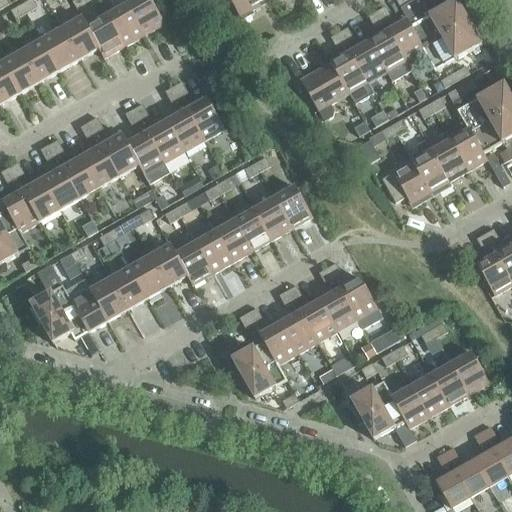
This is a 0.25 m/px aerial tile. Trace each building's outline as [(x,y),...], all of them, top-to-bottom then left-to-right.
[(0,0),(0,10),(9,6),(5,0),(0,0)] [(26,15),(37,9),(31,0),(21,6),(26,15)] [(144,38),(164,26),(149,0),(137,0),(126,7),(144,38)] [(270,2),(269,0),(228,0),(235,12),(241,23),(254,16),(252,13),(270,2)] [(400,10),(417,0),(399,0),(396,2),(400,10)] [(457,3),(411,29),(410,30),(424,54),(423,54),(435,74),(481,47),(457,3)] [(15,21),(26,15),(21,6),(10,12),(15,21)] [(126,7),(107,18),(124,49),(144,38),(126,7)] [(383,25),(391,20),(385,9),(376,13),(383,25)] [(374,29),(383,25),(376,13),(368,18),(374,29)] [(107,18),(87,29),(99,51),(98,52),(104,61),(124,49),(107,18)] [(99,51),(87,29),(82,19),(61,31),(79,62),(98,52),(99,51)] [(411,29),(407,22),(388,33),(405,65),(423,54),(424,54),(410,30),(411,29)] [(345,46),(354,41),(347,30),(339,35),(345,46)] [(79,62),(61,31),(41,42),(59,74),(79,62)] [(388,33),(369,44),(386,75),(405,65),(388,33)] [(336,51),(345,46),(339,35),(330,40),(336,51)] [(41,42),(22,54),(40,85),(59,74),(41,42)] [(350,55),(368,86),(386,75),(369,44),(350,55)] [(40,85),(22,54),(2,65),(20,96),(40,85)] [(350,55),(331,65),(349,97),(355,107),(356,106),(355,105),(358,103),(361,104),(368,100),(368,97),(371,95),(372,97),(374,96),(368,86),(350,55)] [(2,65),(0,65),(0,107),(20,96),(2,65)] [(300,83),(304,90),(318,114),(324,124),(333,120),(334,114),(330,107),(349,97),(331,65),(300,83)] [(444,91),(470,76),(465,69),(440,83),(444,91)] [(452,104),(477,89),(473,82),(447,96),(452,104)] [(179,100),(188,95),(181,84),(173,89),(179,100)] [(511,100),(504,86),(457,113),(463,124),(468,133),(469,132),(483,156),(511,139),(511,100)] [(170,105),(179,100),(173,89),(164,94),(170,105)] [(434,115),(445,109),(440,100),(429,106),(434,115)] [(142,107),(139,101),(131,106),(140,123),(148,118),(142,107)] [(207,101),(186,112),(204,143),(225,132),(207,101)] [(131,128),(140,123),(131,106),(130,106),(133,111),(124,117),(131,128)] [(423,121),(434,115),(429,106),(418,113),(423,121)] [(167,124),(184,155),(204,143),(186,112),(167,124)] [(95,136),(104,131),(97,120),(88,125),(95,136)] [(397,137),(408,130),(403,122),(392,128),(397,137)] [(167,124),(147,135),(164,166),(184,155),(167,124)] [(359,139),(370,133),(365,124),(353,130),(359,139)] [(487,163),(483,156),(469,132),(468,133),(463,124),(445,134),(450,143),(468,174),(487,163)] [(86,141),(95,136),(88,125),(80,129),(86,141)] [(386,143),(397,137),(392,128),(380,134),(386,143)] [(147,135),(128,146),(127,146),(139,168),(144,178),(164,166),(147,135)] [(139,168),(127,146),(128,146),(122,136),(102,148),(119,179),(139,168)] [(55,158),(64,153),(58,142),(49,147),(55,158)] [(369,143),(359,149),(369,166),(379,160),(369,143)] [(409,159),(412,164),(430,195),(437,191),(439,195),(451,188),(449,185),(431,153),(425,143),(424,143),(425,144),(418,148),(417,153),(418,155),(411,159),(410,158),(409,159)] [(468,174),(450,143),(431,153),(449,185),(468,174)] [(47,163),(55,158),(49,147),(40,152),(47,163)] [(102,148),(82,159),(100,190),(119,179),(102,148)] [(500,156),(504,163),(511,159),(511,154),(510,150),(500,156)] [(80,202),(100,190),(82,159),(62,171),(80,202)] [(260,175),(271,169),(266,160),(255,166),(260,175)] [(503,190),(510,186),(496,160),(488,165),(503,190)] [(410,207),(411,206),(413,210),(424,203),(422,200),(430,195),(412,164),(381,182),(395,206),(406,199),(410,207)] [(15,181),(24,176),(18,165),(9,170),(15,181)] [(249,181),(260,175),(255,166),(244,172),(249,181)] [(7,186),(15,181),(9,170),(1,175),(7,186)] [(62,171),(42,182),(60,213),(80,202),(62,171)] [(40,224),(60,213),(42,182),(22,193),(40,224)] [(220,197),(231,191),(226,182),(215,189),(220,197)] [(209,203),(220,197),(215,189),(204,195),(209,203)] [(312,220),(295,189),(274,200),(292,232),(312,220)] [(2,205),(6,212),(6,211),(18,231),(20,235),(21,235),(40,224),(22,193),(2,205)] [(274,200),(254,212),(272,243),(292,232),(274,200)] [(180,220),(191,214),(186,205),(175,211),(180,220)] [(0,214),(0,241),(18,231),(6,211),(6,212),(0,214)] [(143,226),(154,220),(149,211),(138,218),(143,226)] [(169,226),(180,220),(175,211),(164,217),(169,226)] [(272,243),(254,212),(235,223),(252,254),(272,243)] [(235,223),(215,234),(232,265),(252,254),(235,223)] [(115,243),(126,236),(121,228),(110,234),(115,243)] [(21,235),(20,235),(18,231),(0,241),(0,267),(30,250),(21,235)] [(489,244),(498,239),(493,232),(485,236),(489,244)] [(104,249),(115,243),(110,234),(99,240),(104,249)] [(215,234),(195,245),(213,277),(232,265),(215,234)] [(175,257),(188,279),(187,279),(192,288),(213,277),(195,245),(190,236),(170,247),(176,256),(175,257)] [(480,249),(489,244),(485,236),(476,241),(480,249)] [(511,246),(496,256),(511,284),(511,246)] [(188,279),(175,257),(176,256),(170,247),(150,259),(168,290),(187,279),(188,279)] [(75,265),(86,259),(81,250),(70,256),(75,265)] [(64,271),(75,265),(70,256),(59,263),(64,271)] [(511,288),(511,284),(496,256),(476,267),(494,298),(511,288)] [(26,274),(38,267),(34,259),(21,267),(26,274)] [(130,270),(148,301),(168,290),(150,259),(130,270)] [(333,281),(342,276),(336,265),(327,270),(333,281)] [(50,268),(37,275),(49,296),(30,306),(42,326),(73,308),(71,304),(71,303),(55,275),(54,275),(50,268)] [(130,270),(110,281),(128,312),(148,301),(130,270)] [(324,286),(333,281),(327,270),(318,275),(324,286)] [(339,292),(357,323),(377,311),(360,280),(339,292)] [(128,312),(110,281),(91,292),(108,324),(128,312)] [(84,328),(88,335),(108,324),(91,292),(88,294),(84,287),(69,295),(73,302),(71,303),(71,304),(73,308),(84,328)] [(294,304),(302,299),(296,288),(287,293),(294,304)] [(319,303),(337,334),(357,323),(339,292),(319,303)] [(285,309),(294,304),(287,293),(278,298),(285,309)] [(337,334),(319,303),(300,314),(317,346),(337,334)] [(93,343),(88,335),(84,328),(73,308),(42,326),(53,346),(71,336),(75,343),(81,339),(92,358),(99,354),(93,343)] [(254,326),(262,321),(256,310),(248,315),(254,326)] [(280,326),(297,357),(317,346),(300,314),(280,326)] [(245,331),(254,326),(248,315),(239,320),(245,331)] [(438,343),(449,337),(442,325),(431,332),(438,343)] [(264,344),(275,364),(278,368),(297,357),(280,326),(259,337),(263,344),(264,344)] [(369,342),(374,355),(402,342),(397,329),(369,342)] [(427,349),(438,343),(431,332),(420,338),(427,349)] [(232,362),(243,382),(275,364),(264,344),(263,344),(232,362)] [(398,366),(409,360),(403,348),(392,354),(398,366)] [(387,372),(398,366),(392,354),(380,361),(387,372)] [(489,386),(471,355),(451,366),(469,398),(489,386)] [(275,364),(243,382),(255,401),(287,383),(278,368),(275,364)] [(366,381),(377,374),(372,365),(361,372),(366,381)] [(451,366),(431,378),(449,409),(469,398),(451,366)] [(325,376),(319,379),(323,386),(329,383),(325,376)] [(431,378),(411,389),(429,420),(449,409),(431,378)] [(394,405),(392,400),(383,384),(351,403),(362,423),(394,405)] [(411,389),(392,400),(394,405),(405,424),(405,425),(409,432),(409,431),(429,420),(411,389)] [(286,411),(299,404),(294,396),(282,404),(286,411)] [(409,431),(409,432),(405,425),(405,424),(394,405),(362,423),(374,442),(394,431),(405,450),(416,443),(409,431)] [(488,444),(496,439),(491,429),(482,434),(488,444)] [(480,449),(488,444),(482,434),(474,439),(480,449)] [(511,476),(511,442),(493,453),(507,479),(511,476)] [(450,465),(459,461),(453,450),(445,455),(450,465)] [(493,453),(474,463),(489,489),(507,479),(493,453)] [(442,470),(450,465),(445,455),(436,460),(442,470)] [(474,463),(455,474),(470,500),(489,489),(474,463)] [(470,500),(455,474),(436,485),(450,511),(470,500)]
